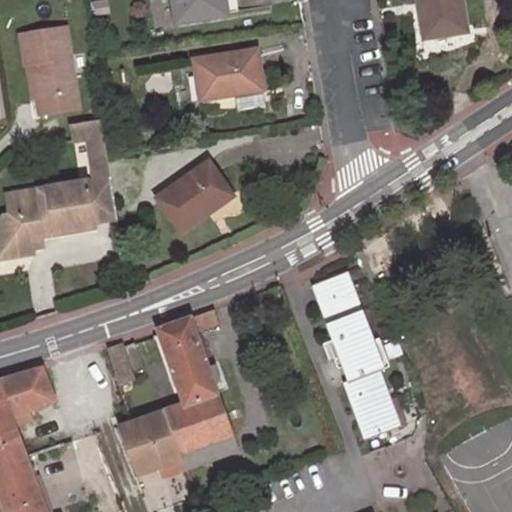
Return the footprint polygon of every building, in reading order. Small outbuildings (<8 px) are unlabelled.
[(174,0),(178,23),(226,16),(223,0),(174,0)] [(420,0),(421,0),(422,0),(426,0),(432,37),(467,31),(462,0),(420,0)] [(68,28),(23,35),(27,66),(34,64),(42,114),(81,108),(68,28)] [(199,102),(235,96),(238,111),(267,107),(258,50),(193,60),(199,102)] [(105,138),(102,119),(70,125),(73,143),(87,141),(105,138)] [(108,157),(105,138),(87,141),(93,183),(112,180),(108,157)] [(209,162),(157,200),(181,234),(207,214),(205,212),(230,193),(209,162)] [(32,239),(95,229),(94,224),(118,220),(112,180),(93,183),(16,195),(19,215),(3,217),(0,221),(0,258),(34,253),(32,239)] [(350,274),(313,288),(349,385),(345,386),(367,442),(403,427),(382,372),(387,370),(350,274)] [(158,332),(184,406),(166,412),(185,460),(189,471),(240,453),(218,388),(224,387),(218,368),(211,370),(198,333),(220,325),(215,312),(158,332)] [(120,386),(133,382),(122,345),(108,350),(120,386)] [(44,371),(0,383),(0,451),(23,443),(16,427),(24,424),(20,415),(28,412),(56,402),(44,371)] [(20,415),(24,424),(31,422),(28,412),(20,415)] [(138,477),(185,460),(166,412),(121,427),(138,477)] [(0,490),(7,511),(47,511),(23,443),(0,451),(0,490)] [(113,474),(84,485),(93,511),(97,511),(124,503),(113,474)]
